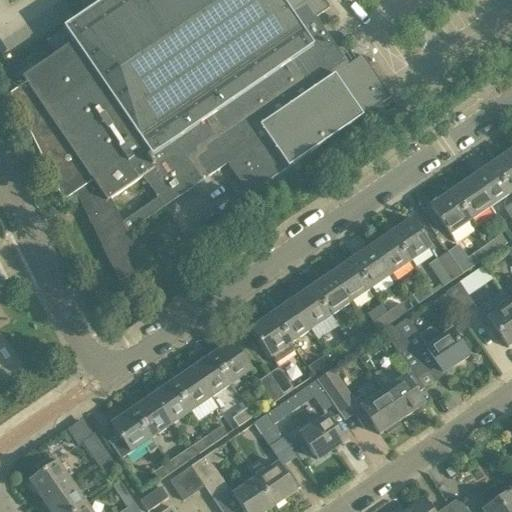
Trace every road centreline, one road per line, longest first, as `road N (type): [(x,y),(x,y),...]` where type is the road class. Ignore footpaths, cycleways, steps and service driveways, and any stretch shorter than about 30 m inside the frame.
road 1 (residential): [(90,353),(121,370),(511,96)]
road 2 (residential): [(341,511),(511,386)]
